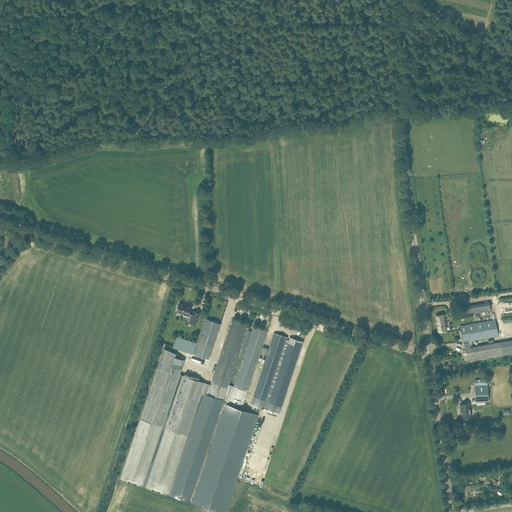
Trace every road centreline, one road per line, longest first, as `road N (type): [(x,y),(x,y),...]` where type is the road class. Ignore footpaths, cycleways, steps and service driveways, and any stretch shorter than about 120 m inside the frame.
road 1 (unclassified): [(429,352),(0,222)]
road 2 (unclassified): [(429,352),(400,107),(402,0)]
road 3 (unclassified): [(451,511),(429,352)]
road 4 (unknown): [(316,317),(278,419),(231,400)]
